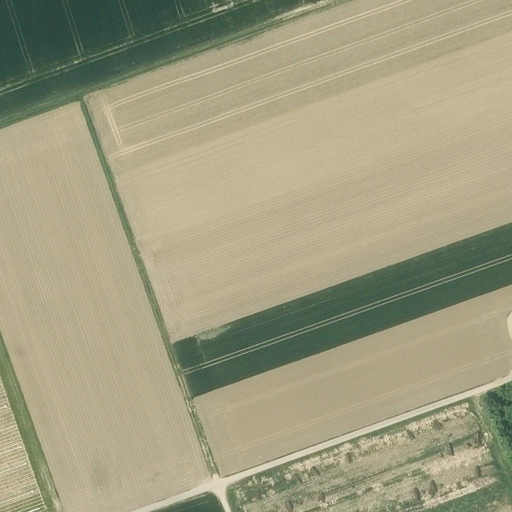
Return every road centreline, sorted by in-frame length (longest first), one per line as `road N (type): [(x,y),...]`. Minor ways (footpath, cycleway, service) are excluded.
road 1 (track): [(87,102),(232,511)]
road 2 (track): [(0,134),(358,0)]
road 3 (track): [(167,511),(511,387)]
